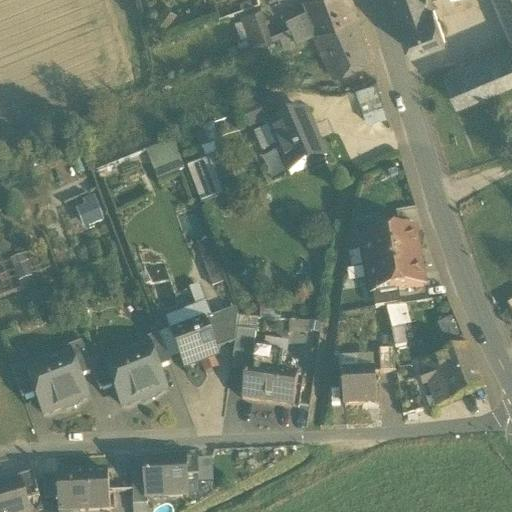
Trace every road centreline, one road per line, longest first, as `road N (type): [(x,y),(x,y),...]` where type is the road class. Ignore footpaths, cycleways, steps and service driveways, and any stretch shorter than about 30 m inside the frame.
road 1 (residential): [(511,416),(450,428),(0,452)]
road 2 (tertiary): [(511,387),(436,205),(372,0)]
